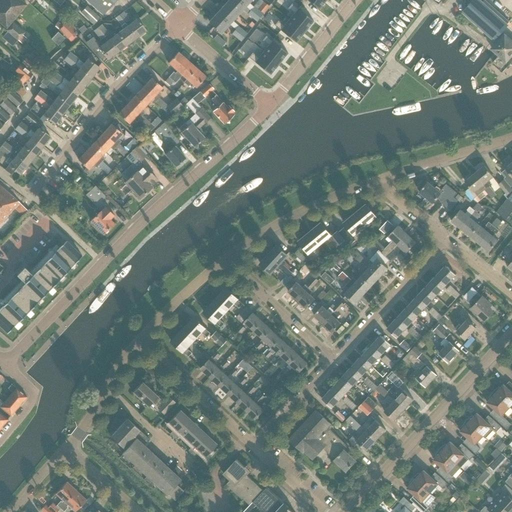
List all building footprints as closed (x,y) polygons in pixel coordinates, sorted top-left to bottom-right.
[(0,0),(0,22),(6,28),(26,4),(21,0),(0,0)] [(85,0),(103,15),(116,0),(85,0)] [(247,14),(250,11),(238,0),(229,0),(226,5),(237,15),(242,9),(247,14)] [(238,0),(250,11),(253,6),(248,2),(249,0),(238,0)] [(277,0),(275,3),(284,10),(288,4),(282,0),(277,0)] [(326,0),(307,0),(319,9),(326,0)] [(508,26),(479,0),(473,0),(462,13),(494,41),(508,26)] [(257,10),(263,14),(269,6),(263,2),(257,10)] [(297,8),(292,4),(288,8),(294,13),(289,19),(305,32),(314,21),(297,8)] [(235,30),(238,26),(231,20),(237,15),(226,5),(218,13),(229,23),(228,24),(235,30)] [(250,11),(259,19),(263,14),(257,10),(253,6),(250,11)] [(92,12),(86,18),(93,24),(94,24),(99,19),(100,17),(93,11),(92,12)] [(257,22),(259,19),(250,11),(247,14),(257,22)] [(119,15),(125,22),(129,20),(123,12),(119,15)] [(229,23),(218,13),(210,22),(221,32),(228,24),(229,23)] [(268,13),(264,18),(269,22),(273,17),(268,13)] [(121,26),(125,22),(119,15),(115,18),(121,26)] [(137,19),(127,26),(136,38),(146,31),(137,19)] [(284,25),(278,21),(274,25),(281,30),(280,30),(296,43),(305,32),(289,19),(284,25)] [(69,37),(76,30),(67,22),(60,29),(69,37)] [(6,31),(7,31),(2,38),(12,46),(17,40),(21,44),(26,38),(22,35),(24,33),(12,23),(6,31)] [(102,24),(97,27),(105,37),(109,34),(102,24)] [(127,26),(118,33),(127,45),(136,38),(127,26)] [(235,31),(244,38),(247,34),(238,26),(235,30),(235,31)] [(105,37),(97,27),(93,31),(101,41),(105,37)] [(256,29),(253,32),(258,37),(262,33),(256,29)] [(241,42),(244,38),(235,31),(232,34),(241,42)] [(58,45),(64,38),(57,32),(51,39),(58,45)] [(118,33),(108,40),(117,52),(127,45),(118,33)] [(511,55),(511,41),(505,35),(492,49),(506,62),(511,55)] [(272,41),(266,36),(262,40),(268,45),(263,51),(279,64),(288,53),(272,41)] [(92,38),(86,43),(92,51),(93,50),(100,59),(104,56),(108,59),(117,52),(108,40),(105,43),(99,47),(92,38)] [(221,39),(218,43),(222,46),(222,47),(226,42),(221,39)] [(247,40),(244,43),(250,48),(253,44),(247,40)] [(259,57),(252,53),(249,57),(255,62),(271,75),(279,64),(263,51),(259,57)] [(80,60),(69,52),(66,56),(76,64),(80,60)] [(169,77),(173,81),(175,83),(181,75),(186,79),(186,80),(196,68),(178,52),(168,63),(177,71),(175,74),(173,72),(169,77)] [(47,64),(36,56),(31,62),(25,58),(21,63),(38,75),(47,64)] [(76,64),(66,56),(63,60),(73,68),(76,64)] [(84,63),(80,60),(76,64),(80,67),(79,68),(91,77),(99,68),(87,59),(84,63)] [(33,74),(20,64),(15,71),(17,73),(13,78),(17,81),(11,87),(22,97),(26,92),(19,86),(21,84),(22,84),(25,80),(26,81),(33,74)] [(84,87),(91,77),(79,68),(72,78),(84,87)] [(186,80),(186,79),(183,82),(188,86),(190,84),(195,88),(206,77),(196,68),(186,80)] [(50,76),(60,84),(64,79),(54,71),(51,75),(50,76)] [(50,76),(51,75),(48,72),(44,76),(57,87),(60,84),(50,76)] [(169,86),(173,81),(169,77),(164,82),(169,86)] [(65,87),(76,96),(84,87),(72,78),(68,82),(64,79),(60,84),(65,87)] [(152,78),(143,87),(154,97),(166,107),(168,105),(159,97),(161,95),(158,92),(162,88),(152,78)] [(214,89),(209,84),(200,92),(204,97),(214,89)] [(69,106),(76,96),(65,87),(57,96),(69,106)] [(135,96),(145,106),(150,101),(153,104),(155,102),(164,110),(166,107),(154,97),(143,87),(135,96)] [(23,100),(11,89),(5,96),(17,107),(23,100)] [(46,103),(47,102),(50,98),(40,90),(36,95),(46,103)] [(54,125),(62,115),(50,106),(51,105),(47,102),(46,103),(36,95),(33,99),(47,109),(42,115),(54,125)] [(224,124),(234,115),(233,113),(234,112),(228,105),(226,107),(216,95),(211,99),(218,107),(212,111),(224,124)] [(57,96),(51,105),(50,106),(62,115),(69,106),(57,96)] [(141,110),(145,106),(135,96),(126,105),(137,115),(149,126),(151,124),(151,123),(142,115),(144,113),(141,110)] [(17,109),(5,98),(0,103),(0,105),(11,115),(17,109)] [(192,99),(188,102),(186,103),(195,113),(184,123),(187,126),(181,132),(194,147),(204,138),(197,130),(204,123),(204,124),(210,119),(192,99)] [(178,100),(168,109),(171,112),(174,115),(183,106),(184,106),(178,100)] [(137,115),(126,105),(118,114),(129,124),(133,119),(136,122),(138,120),(147,128),(149,126),(137,115)] [(0,119),(4,123),(9,118),(0,109),(0,119)] [(28,113),(25,118),(33,124),(37,127),(40,123),(28,113)] [(31,138),(42,147),(50,137),(39,128),(34,134),(29,130),(30,129),(21,122),(17,126),(26,134),(31,138)] [(175,167),(185,158),(174,146),(173,145),(178,139),(164,123),(154,133),(170,151),(165,155),(175,167)] [(103,133),(126,155),(129,152),(124,148),(119,143),(121,141),(118,139),(122,134),(111,124),(103,133)] [(149,126),(147,128),(151,131),(151,132),(155,128),(155,127),(151,124),(149,126)] [(26,134),(17,126),(15,130),(24,137),(29,141),(24,147),(35,156),(42,147),(31,138),(26,134)] [(95,142),(105,152),(110,147),(113,150),(115,148),(124,157),(126,155),(103,133),(95,142)] [(133,138),(125,147),(124,148),(129,152),(138,142),(133,138)] [(35,156),(24,147),(19,153),(14,149),(5,142),(2,145),(11,153),(27,165),(35,156)] [(97,161),(109,172),(111,169),(102,161),(104,159),(101,156),(105,152),(95,142),(86,151),(97,161)] [(11,153),(2,145),(0,147),(0,151),(7,157),(8,157),(12,161),(8,166),(20,174),(27,165),(11,153)] [(150,187),(158,181),(144,166),(144,163),(141,161),(145,157),(137,147),(132,152),(126,158),(133,165),(121,175),(127,181),(125,183),(134,192),(134,194),(137,197),(138,197),(140,199),(151,188),(150,187)] [(107,174),(109,172),(97,161),(86,151),(78,160),(88,170),(93,165),(96,168),(98,166),(107,174)] [(511,162),(505,169),(506,170),(502,172),(506,177),(504,178),(511,187),(511,185),(511,162)] [(488,187),(489,187),(491,185),(488,181),(493,177),(484,166),(474,174),(486,189),(488,187)] [(492,191),(489,187),(488,187),(486,189),(474,174),(465,182),(474,193),(477,197),(484,191),(488,195),(492,191)] [(508,195),(511,191),(511,189),(504,180),(498,185),(508,195)] [(440,192),(427,182),(419,192),(433,204),(438,198),(442,201),(441,203),(446,207),(453,198),(456,195),(457,193),(446,184),(440,192)] [(0,185),(0,223),(11,211),(21,219),(28,211),(19,202),(0,185)] [(109,220),(113,216),(105,208),(105,204),(102,201),(106,197),(95,186),(86,196),(101,211),(91,221),(103,233),(113,224),(109,220)] [(471,202),(476,198),(469,190),(464,193),(471,202)] [(496,196),(492,191),(488,195),(492,200),(496,196)] [(456,195),(453,198),(458,201),(459,202),(463,198),(457,193),(456,195)] [(474,208),(478,211),(482,207),(478,203),(474,208)] [(511,209),(504,203),(500,208),(510,216),(511,212),(511,209)] [(356,215),(364,225),(375,216),(367,206),(356,215)] [(478,211),(474,208),(473,209),(470,207),(467,210),(468,211),(465,214),(460,210),(451,221),(461,229),(472,215),(475,217),(477,213),(478,211)] [(506,220),(510,216),(500,208),(497,213),(506,220)] [(461,229),(471,237),(480,226),(474,221),(477,218),(477,219),(480,215),(477,213),(475,217),(472,215),(461,229)] [(364,225),(356,215),(344,224),(353,235),(364,225)] [(493,223),(497,227),(501,222),(497,218),(493,223)] [(392,225),(388,221),(380,229),(385,233),(392,225)] [(471,237),(480,245),(493,229),(490,227),(492,225),(488,222),(486,226),(487,226),(484,229),(480,226),(471,237)] [(496,228),(497,227),(493,223),(492,225),(490,227),(493,229),(480,245),(489,252),(498,241),(493,236),(495,233),(496,234),(499,231),(496,228)] [(310,234),(319,244),(330,235),(321,225),(310,234)] [(386,258),(407,234),(398,226),(388,236),(392,241),(385,248),(381,253),(386,258)] [(350,245),(355,241),(344,227),(339,232),(350,245)] [(344,241),(337,233),(333,237),(340,246),(344,241)] [(319,244),(310,234),(299,243),(308,253),(319,244)] [(416,243),(407,234),(386,258),(389,261),(391,263),(399,255),(398,253),(401,249),(406,253),(416,243)] [(81,255),(65,240),(32,274),(24,267),(16,275),(24,283),(0,307),(0,326),(7,333),(81,255)] [(380,245),(377,249),(379,252),(381,253),(385,248),(381,245),(380,245)] [(269,256),(278,264),(287,255),(278,247),(269,256)] [(385,265),(389,261),(386,258),(381,253),(379,251),(374,256),(377,259),(373,263),(370,260),(368,262),(354,249),(352,251),(357,256),(357,257),(379,278),(388,268),(385,265)] [(303,262),(307,258),(298,250),(294,254),(303,262)] [(270,273),(278,264),(269,256),(261,265),(270,273)] [(360,277),(370,287),(379,278),(357,257),(355,258),(364,266),(362,269),(365,272),(360,277)] [(288,278),(292,274),(283,266),(280,269),(288,278)] [(436,277),(445,286),(455,275),(445,266),(436,277)] [(343,281),(347,276),(342,272),(338,276),(343,281)] [(334,281),(325,273),(321,277),(329,285),(334,281)] [(351,280),(347,276),(343,281),(347,284),(345,287),(349,290),(344,294),(355,304),(362,296),(349,283),(351,280)] [(370,287),(360,277),(356,281),(353,278),(351,280),(349,283),(362,296),(370,287)] [(426,287),(436,296),(445,286),(436,277),(426,287)] [(283,287),(290,281),(286,278),(280,284),(283,287)] [(305,285),(302,288),(306,291),(316,280),(314,278),(307,286),(305,285)] [(318,282),(316,280),(306,291),(309,294),(313,291),(311,289),(318,282)] [(306,291),(302,288),(296,282),(288,291),(297,300),(306,291)] [(426,307),(436,296),(426,287),(416,297),(426,307)] [(451,296),(455,292),(450,287),(446,291),(451,296)] [(215,300),(227,311),(234,303),(239,308),(243,304),(238,300),(238,299),(226,288),(215,300)] [(477,292),(472,288),(464,297),(469,301),(472,298),(477,303),(472,308),(485,320),(493,312),(489,308),(491,305),(482,297),(481,298),(476,293),(477,292)] [(320,300),(326,293),(323,290),(317,297),(320,300)] [(306,291),(297,300),(306,309),(315,299),(309,294),(306,291)] [(460,296),(455,292),(451,296),(456,300),(460,296)] [(417,317),(426,307),(416,297),(407,308),(417,317)] [(227,311),(215,300),(204,312),(216,323),(221,328),(225,324),(219,319),(227,311)] [(331,315),(342,304),(340,302),(333,310),(330,307),(327,311),(322,306),(314,315),(323,324),(331,315)] [(344,306),(342,304),(331,315),(323,324),(332,332),(341,323),(336,319),(340,315),(338,312),(344,306)] [(460,308),(457,310),(463,316),(467,312),(465,310),(461,306),(461,307),(460,308)] [(241,323),(251,313),(246,308),(236,318),(241,323)] [(407,327),(417,317),(407,308),(397,318),(407,327)] [(428,312),(433,316),(437,312),(432,308),(428,312)] [(441,316),(437,312),(433,316),(437,320),(441,316)] [(253,313),(244,322),(253,330),(253,331),(262,322),(253,313)] [(465,340),(476,328),(467,320),(462,316),(457,321),(462,326),(456,332),(465,340)] [(183,329),(194,341),(202,333),(207,337),(210,334),(205,329),(206,329),(194,318),(183,329)] [(397,338),(407,327),(397,318),(387,329),(397,338)] [(253,330),(246,338),(250,341),(257,334),(262,339),(271,330),(262,322),(253,331),(253,330)] [(434,332),(438,335),(443,340),(441,343),(445,347),(439,354),(448,362),(459,351),(450,342),(449,343),(446,339),(450,334),(440,325),(434,332)] [(341,326),(337,331),(336,331),(339,335),(345,329),(342,326),(341,326)] [(412,336),(417,331),(412,327),(408,331),(412,336)] [(187,348),(194,341),(183,329),(171,341),(183,352),(184,352),(189,357),(192,353),(187,348)] [(271,330),(262,339),(270,347),(271,348),(280,338),(271,330)] [(422,336),(417,331),(412,336),(417,340),(422,336)] [(221,347),(224,344),(226,342),(216,332),(211,337),(221,347)] [(414,346),(418,341),(411,334),(406,339),(414,346)] [(381,336),(371,347),(381,356),(391,345),(381,336)] [(267,349),(263,354),(268,358),(272,354),(273,355),(275,352),(280,356),(289,347),(280,338),(271,348),(270,347),(268,350),(267,349)] [(411,347),(404,340),(400,344),(407,352),(411,347)] [(228,348),(224,344),(221,347),(209,360),(201,369),(210,377),(219,368),(218,368),(214,364),(217,361),(216,359),(220,355),(221,356),(228,348)] [(280,356),(274,363),(277,367),(282,362),(282,363),(284,360),(289,365),(298,355),(289,347),(280,356)] [(371,347),(361,357),(371,366),(381,356),(371,347)] [(426,387),(436,375),(424,364),(424,365),(418,359),(423,354),(415,347),(403,360),(408,365),(411,362),(422,372),(416,378),(426,387)] [(287,367),(282,371),(286,375),(290,371),(291,371),(293,369),(298,374),(307,364),(298,355),(289,365),(287,367)] [(381,359),(386,364),(390,360),(385,355),(381,359)] [(361,357),(352,367),(362,377),(365,380),(367,377),(369,378),(370,377),(366,372),(371,366),(361,357)] [(395,365),(390,360),(386,364),(391,369),(395,365)] [(219,386),(228,377),(222,371),(229,364),(225,361),(218,368),(219,368),(210,377),(219,386)] [(352,367),(342,378),(352,387),(362,377),(352,367)] [(238,372),(234,369),(230,373),(234,377),(238,372)] [(399,388),(404,383),(403,382),(400,379),(392,372),(387,378),(399,388)] [(228,377),(219,386),(228,394),(237,385),(228,377)] [(247,380),(243,377),(239,381),(243,385),(247,380)] [(365,380),(363,382),(368,386),(372,382),(369,378),(367,377),(365,380)] [(342,378),(332,388),(342,397),(352,387),(342,378)] [(372,382),(368,386),(373,391),(377,386),(372,382)] [(175,402),(169,397),(164,403),(158,397),(142,383),(132,393),(143,403),(141,404),(146,408),(147,407),(148,408),(154,401),(161,407),(158,409),(164,414),(175,402)] [(12,392),(8,397),(19,406),(27,397),(11,384),(7,388),(12,392)] [(245,393),(237,385),(228,394),(237,402),(245,393)] [(254,402),(254,401),(249,396),(256,389),(252,385),(245,393),(237,402),(246,411),(254,402)] [(381,394),(385,390),(380,385),(376,389),(381,394)] [(493,391),(493,392),(510,407),(511,404),(511,392),(511,391),(504,385),(500,388),(499,387),(493,391)] [(332,388),(323,399),(332,408),(342,397),(332,388)] [(394,401),(389,396),(388,397),(403,411),(414,400),(404,391),(401,388),(398,392),(400,394),(394,401)] [(385,390),(381,394),(386,398),(384,401),(390,406),(384,412),(394,421),(403,411),(388,397),(389,396),(390,394),(385,390)] [(490,399),(487,403),(494,409),(497,412),(493,417),(507,430),(511,425),(502,416),(510,407),(493,392),(489,398),(490,399)] [(261,394),(254,401),(254,402),(246,411),(255,419),(264,410),(258,405),(265,397),(261,394)] [(0,407),(11,416),(19,406),(8,397),(3,403),(0,400),(0,407)] [(348,406),(352,401),(347,397),(343,401),(348,406)] [(368,397),(364,401),(373,410),(377,405),(368,397)] [(352,401),(348,406),(352,410),(356,406),(352,401)] [(364,401),(359,407),(367,415),(373,410),(364,401)] [(187,439),(198,427),(191,421),(193,419),(191,417),(189,415),(187,417),(180,410),(169,422),(175,428),(170,433),(176,439),(181,434),(187,439)] [(323,449),(331,440),(329,437),(333,433),(327,427),(330,424),(317,411),(289,440),(303,453),(304,451),(313,460),(323,449)] [(0,428),(0,429),(8,419),(0,412),(0,428)] [(342,423),(345,419),(338,412),(334,416),(342,423)] [(467,420),(466,420),(483,436),(488,440),(501,427),(492,418),(487,423),(484,420),(477,413),(473,417),(472,416),(467,420)] [(350,416),(346,421),(357,432),(349,440),(354,446),(358,443),(366,451),(376,440),(366,431),(361,426),(350,416)] [(367,420),(361,426),(366,431),(376,440),(386,430),(376,420),(376,421),(371,416),(367,421),(367,420)] [(149,439),(141,432),(127,419),(111,436),(125,449),(122,453),(167,495),(168,493),(175,500),(183,491),(176,484),(181,479),(177,475),(180,472),(176,468),(172,471),(144,445),(149,439)] [(464,427),(460,431),(467,438),(471,441),(466,445),(476,454),(480,449),(475,444),(483,436),(466,420),(466,421),(463,426),(464,427)] [(344,423),(338,428),(347,438),(352,434),(344,423)] [(205,434),(198,427),(187,439),(193,445),(188,450),(194,456),(199,451),(205,456),(217,444),(210,438),(211,436),(207,432),(205,434)] [(334,442),(331,440),(323,449),(327,452),(330,449),(338,456),(335,460),(347,471),(356,461),(344,450),(348,446),(338,438),(334,442)] [(506,446),(500,440),(495,446),(501,451),(506,446)] [(440,449),(457,464),(465,456),(470,460),(474,455),(465,447),(461,451),(450,442),(447,445),(446,444),(440,449),(440,448),(440,449)] [(449,473),(457,464),(440,449),(439,449),(440,449),(436,455),(437,456),(434,460),(444,469),(440,474),(449,483),(454,478),(449,473)] [(501,454),(489,468),(495,473),(507,459),(501,454)] [(227,484),(250,506),(264,492),(263,491),(246,475),(248,474),(246,469),(237,460),(223,475),(230,481),(227,484)] [(487,467),(481,462),(478,465),(476,468),(481,473),(487,467)] [(413,477),(430,493),(438,484),(443,489),(448,484),(439,476),(434,480),(424,470),(420,474),(419,473),(414,477),(413,477)] [(480,475),(475,479),(475,480),(481,485),(485,480),(480,475)] [(430,493),(413,477),(413,478),(409,484),(410,485),(407,488),(417,498),(413,503),(423,511),(424,511),(429,508),(427,506),(435,498),(430,493)] [(468,478),(465,482),(470,486),(474,482),(469,477),(468,478)] [(57,505),(60,508),(76,491),(66,482),(56,494),(63,501),(62,502),(61,501),(57,505)] [(504,493),(496,501),(507,511),(511,511),(511,499),(511,497),(511,496),(511,490),(505,484),(500,490),(504,493)] [(250,506),(243,511),(292,511),(267,488),(263,491),(264,492),(250,506)] [(86,500),(76,491),(60,508),(64,511),(67,507),(66,506),(68,505),(75,511),(86,500)] [(485,506),(480,511),(507,511),(496,501),(489,509),(485,506)] [(60,508),(57,505),(56,506),(52,502),(48,507),(46,505),(41,510),(42,511),(63,511),(64,511),(60,508)]
